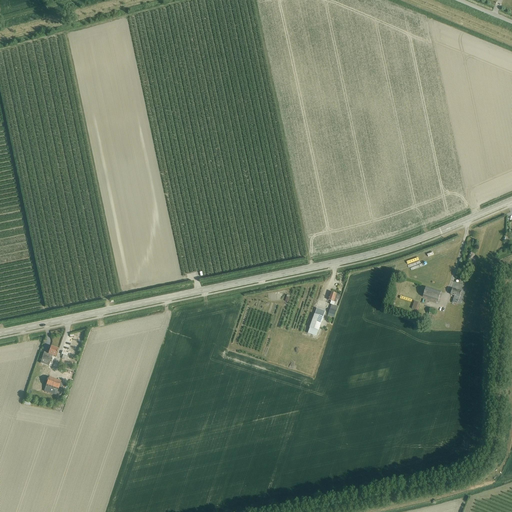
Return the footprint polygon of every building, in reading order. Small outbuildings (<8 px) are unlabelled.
[(438,302),(441,292),(419,285),(411,309),(416,310),(420,296),(438,302)] [(452,302),(457,304),(461,291),(453,289),(451,295),(454,296),(452,302)] [(332,300),(331,303),(332,304),(329,313),(335,315),(338,306),(334,304),(335,301),(336,302),(337,298),(339,299),(340,295),(337,294),(331,292),(329,299),(332,300)] [(326,312),(317,309),(310,328),(319,331),(326,312)] [(56,357),(58,350),(51,347),(48,354),(46,353),(43,362),(49,364),(52,356),(56,357)] [(49,377),(46,387),(44,392),(57,396),(62,382),(49,377)] [(62,384),(58,395),(65,397),(67,391),(70,392),(72,387),(62,384)]
